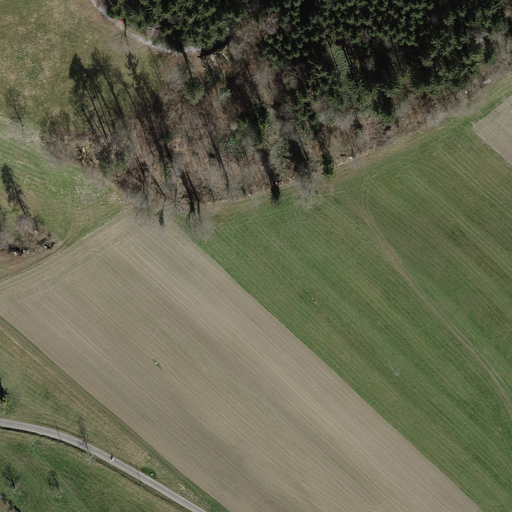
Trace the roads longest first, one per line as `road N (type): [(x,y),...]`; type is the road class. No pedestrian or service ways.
road 1 (track): [(511,405),(346,186)]
road 2 (track): [(0,422),(70,439),(199,511)]
road 3 (track): [(95,0),(140,37),(179,50),(206,44),(262,0)]
